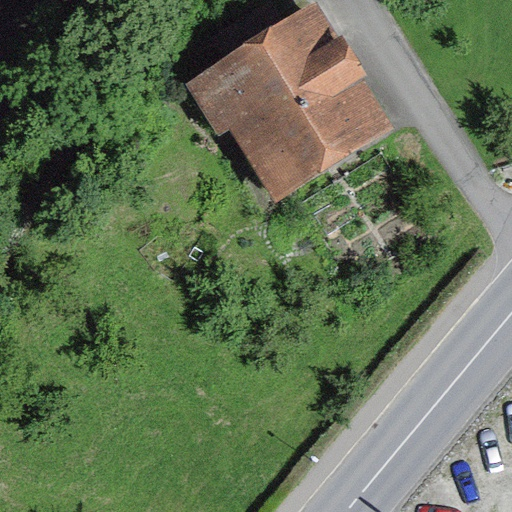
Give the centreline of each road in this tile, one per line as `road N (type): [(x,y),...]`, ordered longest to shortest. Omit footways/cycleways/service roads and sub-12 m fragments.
road 1 (unknown): [(160,0),(0,261)]
road 2 (secondary): [(511,313),(346,511)]
